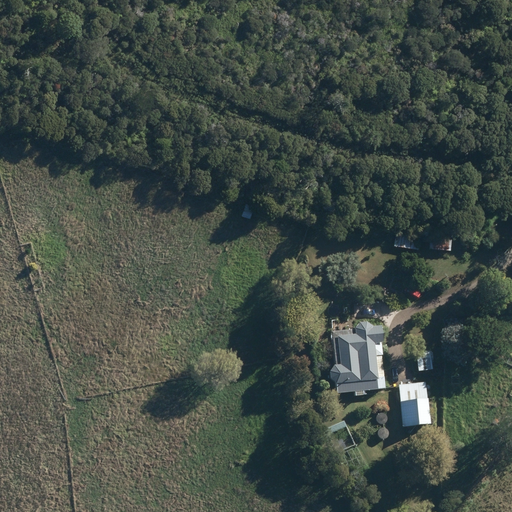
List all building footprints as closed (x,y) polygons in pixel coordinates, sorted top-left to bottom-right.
[(255,204),(246,201),(242,215),(251,218),(255,204)] [(452,251),(453,240),(385,232),(384,244),(452,251)] [(453,240),(452,251),(452,258),(460,258),(461,241),(453,240)] [(338,395),(355,393),(355,397),(369,396),(368,392),(386,391),(382,343),(385,343),(384,328),(376,329),(376,328),(375,328),(375,327),(374,326),(373,325),(372,324),(371,324),(370,323),(369,323),(368,323),(367,323),(366,323),(365,323),(364,323),(363,323),(362,323),(362,324),(361,324),(360,324),(360,325),(359,325),(359,326),(358,326),(358,327),(357,328),(357,329),(356,330),(333,332),(336,365),(335,366),(334,367),(333,367),(333,368),(332,369),(332,370),(331,371),(331,372),(331,373),(331,374),(331,375),(331,376),(331,377),(332,378),(332,379),(333,380),(334,381),(335,382),(336,382),(336,383),(337,383),(338,395)] [(433,372),(434,353),(419,352),(418,372),(433,372)] [(403,427),(416,426),(417,433),(432,432),(431,425),(427,382),(399,385),(403,427)]
